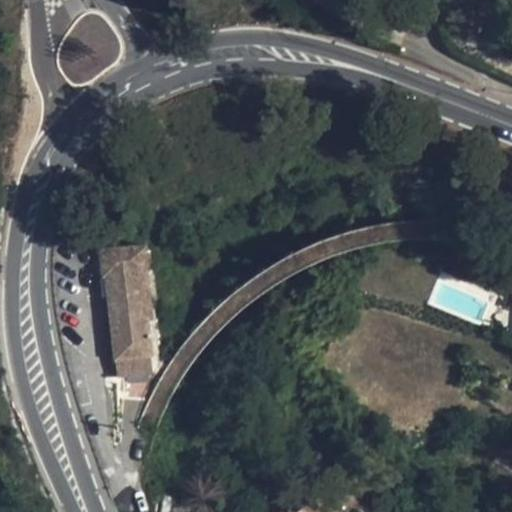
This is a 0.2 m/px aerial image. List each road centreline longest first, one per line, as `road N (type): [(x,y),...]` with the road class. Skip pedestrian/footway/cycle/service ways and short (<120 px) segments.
road 1 (secondary): [(37,232),(33,293),(47,361),(96,511)]
road 2 (secondary): [(387,79),(341,54),(261,37),(152,61)]
road 3 (secondary): [(192,75),(267,65),(387,79)]
road 4 (residential): [(38,0),(41,183)]
road 5 (secondary): [(67,170),(126,107),(192,75)]
road 6 (secondary): [(121,74),(59,135),(41,183)]
road 7 (secondary): [(387,79),(511,127)]
road 8 (residential): [(67,170),(73,145),(139,77)]
